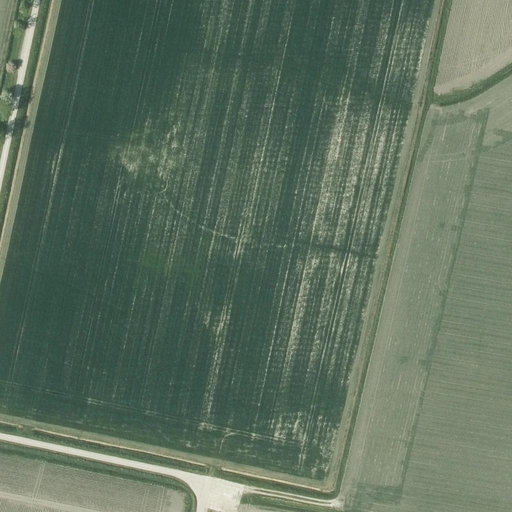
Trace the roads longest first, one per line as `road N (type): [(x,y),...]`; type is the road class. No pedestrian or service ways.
road 1 (unclassified): [(199,511),(200,491),(189,475),(0,435)]
road 2 (unclassified): [(0,174),(36,0)]
